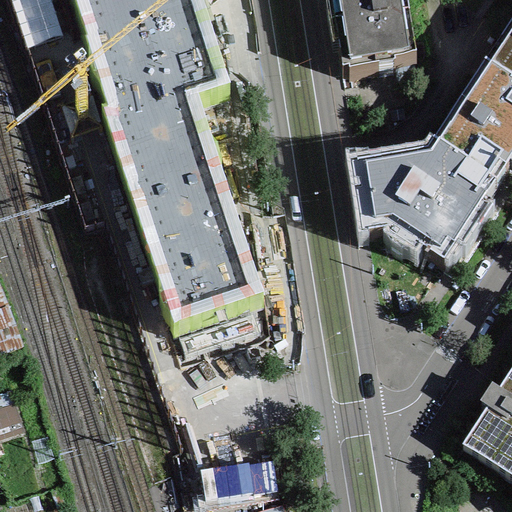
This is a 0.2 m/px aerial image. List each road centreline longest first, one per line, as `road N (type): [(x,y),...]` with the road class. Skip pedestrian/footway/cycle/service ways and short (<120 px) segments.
road 1 (residential): [(259,0),(326,423)]
road 2 (residential): [(376,416),(306,0)]
road 3 (residential): [(376,416),(416,400),(511,258)]
